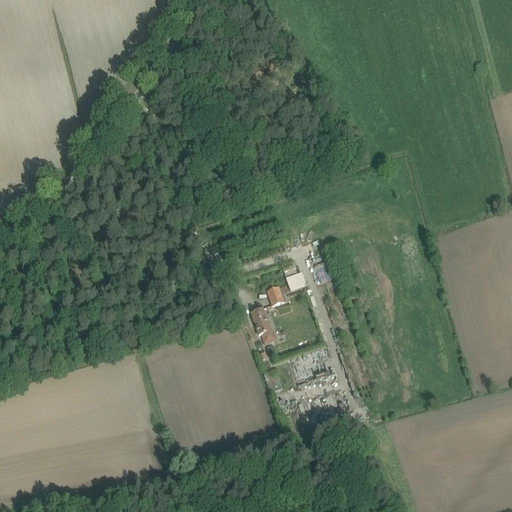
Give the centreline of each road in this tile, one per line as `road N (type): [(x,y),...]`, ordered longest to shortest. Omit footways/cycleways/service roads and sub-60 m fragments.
road 1 (unclassified): [(0,237),(62,196),(197,0)]
road 2 (track): [(142,89),(189,225),(233,275)]
